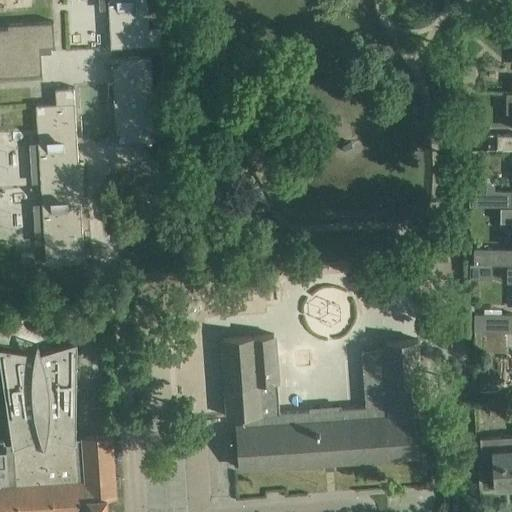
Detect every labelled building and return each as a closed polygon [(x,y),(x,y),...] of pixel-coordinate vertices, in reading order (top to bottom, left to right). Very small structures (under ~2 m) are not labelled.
[(99,0),(100,10),(109,9),(111,49),(161,45),(160,27),(149,28),(146,0),(99,0)] [(0,76),(42,74),(40,47),(55,46),(53,21),(7,24),(8,28),(0,28),(0,76)] [(112,57),(113,84),(109,84),(109,96),(114,96),(117,142),(156,140),(151,56),(112,57)] [(464,65),(464,90),(475,90),(476,65),(464,65)] [(79,167),(73,88),(55,89),(56,104),(37,105),(39,143),(29,143),(32,183),(41,182),(42,203),(33,204),(36,244),(45,243),(46,265),(85,262),(80,194),(86,194),(84,167),(79,167)] [(511,134),(497,134),(497,149),(511,149),(511,134)] [(511,206),(511,191),(494,191),(494,187),(488,181),(472,182),(468,186),(469,206),(505,207),(505,206),(511,206)] [(511,250),(473,250),(473,265),(483,265),(511,265),(511,250)] [(376,258),(351,259),(352,260),(352,273),(404,269),(403,257),(403,256),(376,258)] [(58,312),(59,327),(75,326),(75,311),(58,312)] [(482,329),(511,330),(511,314),(483,314),(482,329)] [(13,316),(0,317),(0,331),(14,330),(13,316)] [(507,351),(507,345),(511,344),(511,330),(482,329),(482,330),(475,330),(475,350),(507,351)] [(280,412),(277,382),(275,354),(274,334),(222,338),(228,416),(228,417),(229,417),(251,415),(251,424),(237,425),(238,438),(240,467),(324,461),(324,470),(334,469),(334,461),(417,455),(414,414),(423,413),(421,393),(421,381),(410,382),(410,373),(420,372),(417,339),(385,342),(385,348),(375,349),(361,350),(365,406),(280,412)] [(0,511),(107,511),(107,496),(115,496),(111,435),(82,436),(83,438),(75,438),(76,344),(40,354),(0,349),(0,365),(12,443),(5,443),(5,442),(4,441),(3,440),(2,439),(0,439),(0,511)] [(498,373),(494,390),(507,393),(511,375),(498,373)] [(511,400),(491,400),(490,414),(511,414),(511,400)] [(511,492),(511,491),(511,435),(480,437),(481,458),(492,457),(494,487),(510,486),(511,492)]
